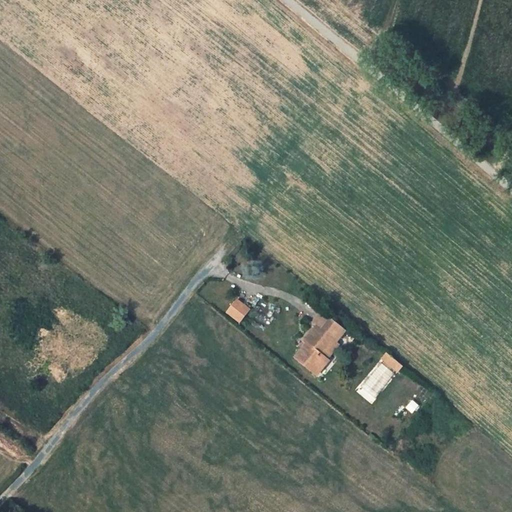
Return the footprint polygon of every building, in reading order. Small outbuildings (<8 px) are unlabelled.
[(228,314),(235,319),(244,306),(237,301),(228,314)] [(235,319),(241,323),(250,311),(244,306),(235,319)] [(319,335),(324,339),(334,326),(325,319),(315,332),(319,335)] [(306,357),(300,365),(321,382),(333,367),(331,366),(342,352),(339,349),(348,337),(334,326),(324,339),(319,335),(303,355),(306,357)] [(395,362),(391,359),(386,364),(391,368),(395,362)] [(407,371),(395,362),(391,368),(402,377),(407,371)]
